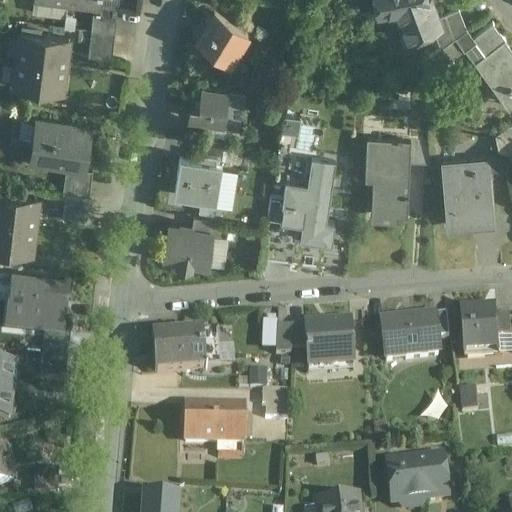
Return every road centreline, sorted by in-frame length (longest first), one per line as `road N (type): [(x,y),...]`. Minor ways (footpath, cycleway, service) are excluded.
road 1 (residential): [(511,277),(126,296)]
road 2 (residential): [(166,0),(126,296)]
road 3 (residential): [(126,296),(105,511)]
